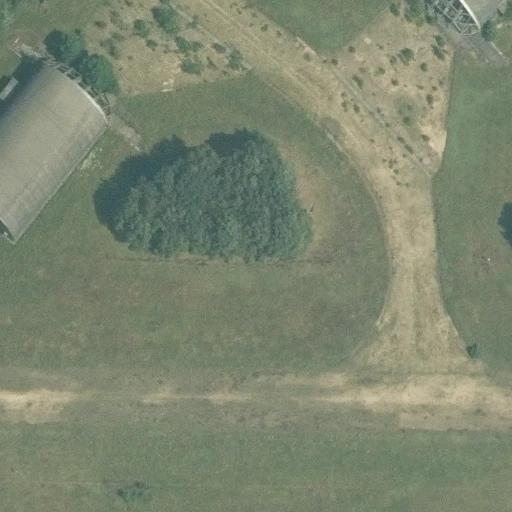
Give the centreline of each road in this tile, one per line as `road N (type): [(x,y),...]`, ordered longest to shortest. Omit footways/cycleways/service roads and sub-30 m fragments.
road 1 (track): [(0,411),(511,417)]
road 2 (track): [(218,0),(379,144),(412,232),(419,416)]
